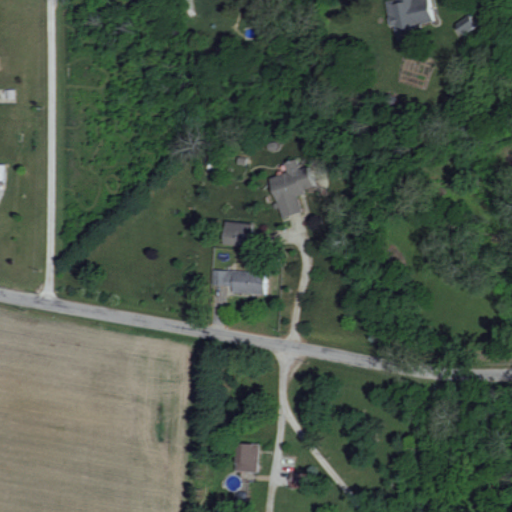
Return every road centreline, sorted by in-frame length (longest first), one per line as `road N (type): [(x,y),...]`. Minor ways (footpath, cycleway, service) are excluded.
road 1 (residential): [(511,373),(432,371),(0,294)]
road 2 (residential): [(292,214),(305,262),(292,309),(288,402),(361,511)]
